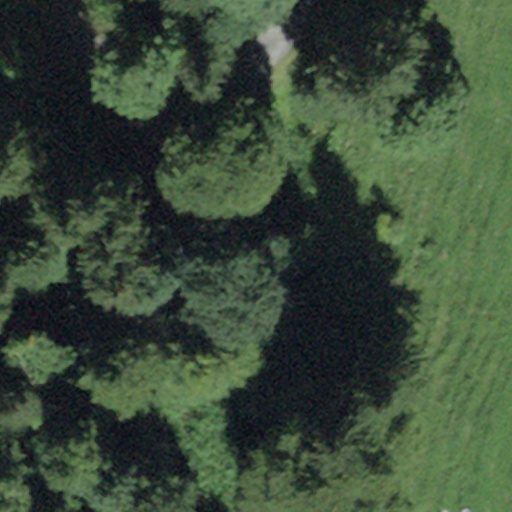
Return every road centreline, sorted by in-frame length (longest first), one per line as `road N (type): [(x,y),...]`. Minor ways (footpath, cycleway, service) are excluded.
road 1 (track): [(0,329),(112,367),(155,333),(164,272),(159,179),(114,83)]
road 2 (track): [(114,83),(247,70),(295,32),(304,0)]
